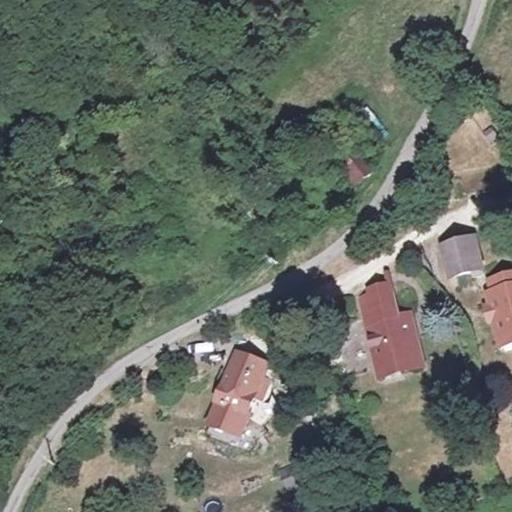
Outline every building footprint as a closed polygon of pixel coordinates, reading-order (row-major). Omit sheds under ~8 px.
[(369,169),(349,146),(331,162),(351,185),(369,169)] [(468,229),(435,237),(444,275),(477,267),(468,229)] [(511,272),(475,281),(491,346),(511,341),(511,272)] [(386,317),(375,282),(350,291),(377,383),(422,370),(404,311),(386,317)] [(282,358),(237,346),(215,430),(259,442),(282,358)] [(300,459),(277,469),(288,492),(310,482),(300,459)]
